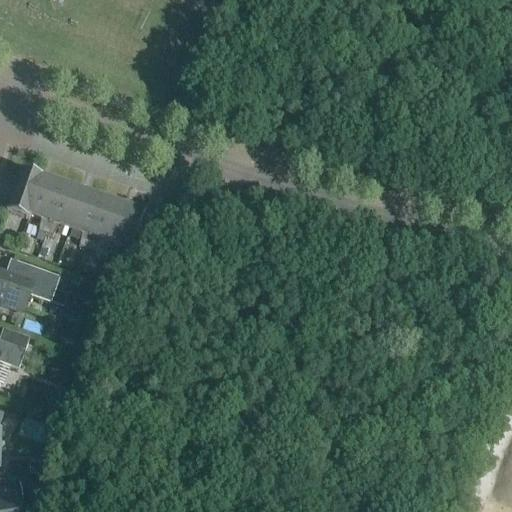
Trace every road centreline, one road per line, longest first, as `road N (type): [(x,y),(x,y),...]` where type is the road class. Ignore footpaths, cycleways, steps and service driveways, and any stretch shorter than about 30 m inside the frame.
road 1 (residential): [(511,251),(181,150)]
road 2 (residential): [(181,150),(13,86)]
road 3 (residential): [(169,191),(0,131)]
